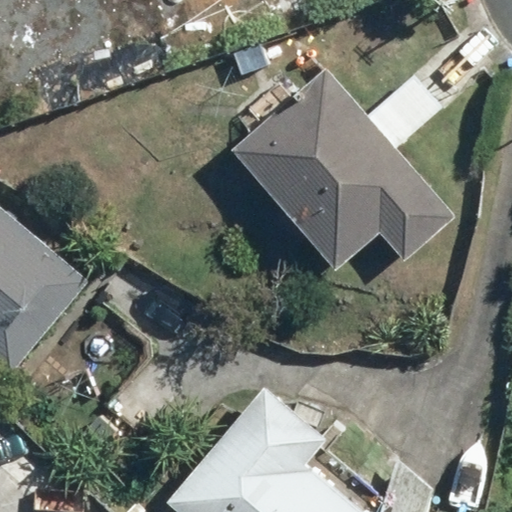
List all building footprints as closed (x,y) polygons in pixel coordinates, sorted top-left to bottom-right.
[(119,0),(125,14),(163,0),(119,0)] [(95,18),(22,46),(39,91),(135,54),(123,21),(99,29),(95,18)] [(410,259),(460,216),(329,66),(236,148),(342,266),(384,229),(410,259)] [(0,183),(0,349),(25,371),(107,274),(0,183)] [(437,511),(444,483),(409,452),(393,506),(325,452),(344,430),(280,375),(184,488),(212,511),(437,511)]
